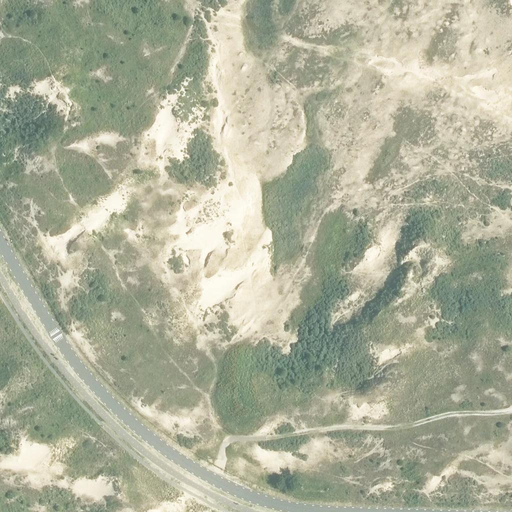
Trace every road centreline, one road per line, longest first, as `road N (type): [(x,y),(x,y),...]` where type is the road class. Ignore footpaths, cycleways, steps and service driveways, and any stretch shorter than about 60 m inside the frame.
road 1 (unclassified): [(332,511),(253,498),(166,451),(89,379),(0,241)]
road 2 (track): [(226,440),(511,409)]
